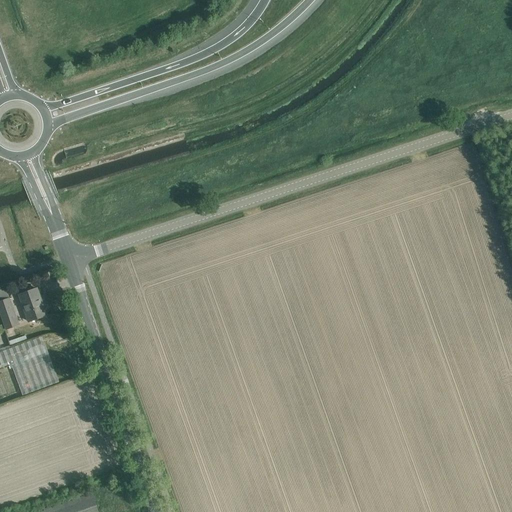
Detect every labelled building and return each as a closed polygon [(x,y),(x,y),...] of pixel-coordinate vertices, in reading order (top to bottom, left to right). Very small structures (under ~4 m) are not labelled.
[(37,289),(19,295),(23,304),(29,321),(35,319),(45,316),(40,303),(42,302),(37,289)] [(10,298),(0,301),(0,313),(6,329),(19,325),(13,308),(10,298)] [(26,336),(9,341),(11,346),(27,340),(26,336)] [(42,337),(0,352),(0,365),(10,362),(23,396),(50,386),(59,382),(42,337)] [(34,511),(98,511),(91,492),(82,495),(34,511)]
